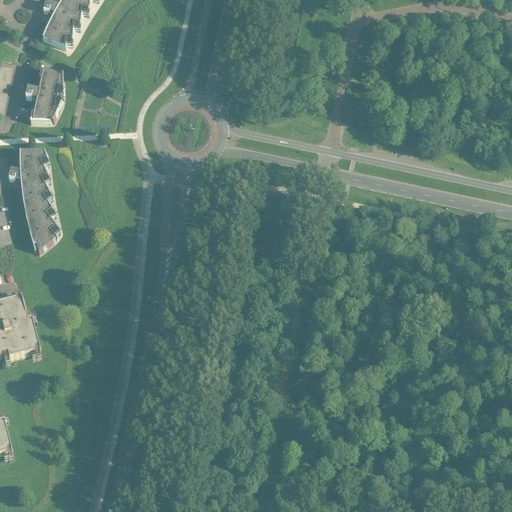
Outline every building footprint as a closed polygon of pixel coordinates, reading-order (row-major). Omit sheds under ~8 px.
[(48,30),(43,41),(66,51),(66,42),(73,42),(74,27),(81,27),(83,11),(89,12),(91,0),(64,0),(60,7),(58,7),(45,4),(43,14),(55,16),(51,24),(48,30)] [(26,101),(36,103),(33,116),(32,116),(31,125),(51,126),(51,124),(54,124),(53,124),(54,124),(59,113),(56,113),(60,93),(63,94),(63,82),(62,82),(61,81),(61,79),(42,71),(39,81),(40,81),(37,94),(28,92),(26,101)] [(11,172),(9,182),(21,184),(22,193),(23,203),(24,212),(26,221),(28,230),(30,240),(33,248),(34,253),(36,257),(36,258),(37,258),(39,256),(57,241),(52,234),(57,230),(48,217),(53,213),(44,200),(50,196),(42,183),(48,179),(42,165),(48,162),(45,154),(20,154),(20,166),(20,174),(11,172)] [(0,307),(0,359),(8,358),(10,362),(41,354),(33,323),(28,325),(22,301),(21,302),(0,307)] [(0,458),(12,455),(5,424),(0,425),(0,458)]
